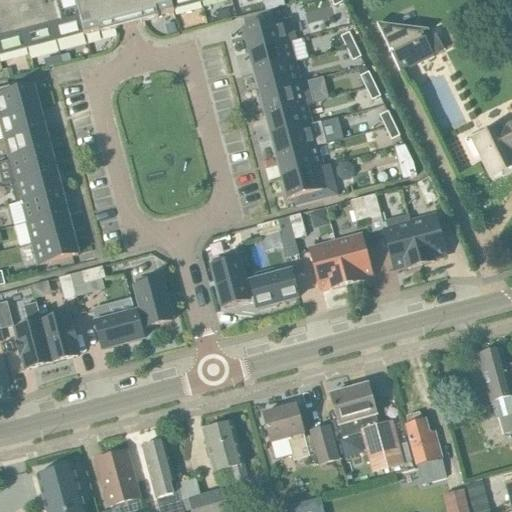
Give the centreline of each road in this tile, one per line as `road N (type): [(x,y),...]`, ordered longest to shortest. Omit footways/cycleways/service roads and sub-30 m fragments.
road 1 (residential): [(178,238),(216,217),(224,199),(188,55),(95,78),(132,221),(155,236)]
road 2 (tertiary): [(216,377),(511,300)]
road 3 (tertiary): [(0,434),(216,377)]
road 4 (residential): [(216,377),(178,238)]
